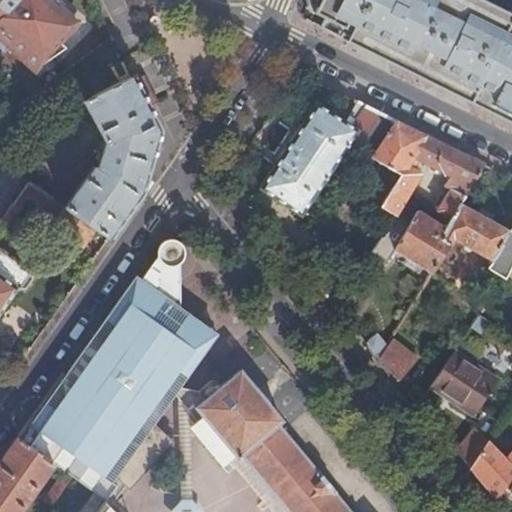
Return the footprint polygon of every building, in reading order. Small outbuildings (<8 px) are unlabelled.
[(0,0),(0,42),(33,73),(37,68),(65,48),(59,43),(73,26),(64,18),(68,13),(59,5),(60,3),(57,0),(0,0)] [(317,0),(312,12),(322,17),(318,27),(468,101),(510,20),(511,14),(485,1),(482,0),(317,0)] [(511,20),(510,20),(468,101),(511,122),(511,20)] [(132,79),(145,106),(155,101),(147,84),(142,74),(132,79)] [(91,168),(63,208),(93,229),(107,239),(138,196),(157,130),(150,117),(145,106),(132,79),(130,76),(75,104),(82,118),(88,115),(103,143),(95,168),(91,168)] [(258,188),(300,216),(348,145),(358,130),(350,124),(316,101),(258,188)] [(363,105),(350,124),(358,130),(348,145),(372,159),(396,121),(379,113),(363,105)] [(396,121),(372,159),(399,174),(380,205),(394,214),(407,193),(419,173),(411,169),(416,160),(448,176),(443,185),(449,188),(436,209),(450,217),(458,202),(480,163),(449,147),(396,121)] [(11,171),(24,179),(35,162),(23,153),(11,171)] [(35,214),(80,246),(93,229),(63,208),(28,182),(4,217),(10,220),(21,204),(20,203),(25,197),(40,207),(35,214)] [(451,238),(490,260),(501,244),(499,243),(506,230),(458,202),(450,217),(444,228),(437,240),(445,245),(446,246),(451,238)] [(383,257),(410,218),(398,210),(372,249),(383,257)] [(437,240),(444,228),(415,210),(392,248),(429,272),(445,245),(437,240)] [(501,244),(490,260),(485,267),(502,278),(510,264),(511,264),(511,219),(506,230),(499,243),(501,244)] [(60,372),(15,435),(51,460),(94,491),(104,497),(119,477),(126,486),(175,445),(156,420),(211,346),(178,308),(178,263),(180,260),(182,254),(181,249),(177,242),(172,240),(168,239),(163,240),(160,241),(156,245),(153,250),(153,258),(138,279),(133,276),(63,375),(60,372)] [(0,311),(15,290),(16,291),(18,289),(24,289),(30,280),(29,273),(31,270),(0,248),(0,311)] [(310,277),(328,298),(337,290),(349,279),(349,278),(344,248),(310,277)] [(357,274),(350,280),(358,290),(365,284),(357,274)] [(328,298),(337,309),(359,291),(358,290),(350,280),(349,279),(337,290),(328,298)] [(471,310),(477,314),(483,305),(477,301),(471,310)] [(482,319),(476,315),(468,327),(475,331),(482,319)] [(365,343),(377,358),(386,344),(376,333),(365,343)] [(386,344),(377,358),(395,379),(417,358),(390,338),(386,344)] [(470,417),(472,418),(496,380),(453,351),(430,387),(471,415),(470,417)] [(350,511),(327,483),(277,423),(281,420),(239,370),(195,406),(236,456),(239,453),(288,511),(350,511)] [(456,452),(470,469),(488,441),(471,430),(456,452)] [(0,457),(0,511),(15,511),(51,460),(15,435),(0,457)] [(470,469),(496,499),(511,475),(511,450),(506,458),(488,441),(470,469)] [(93,511),(104,497),(94,491),(78,511),(93,511)]
